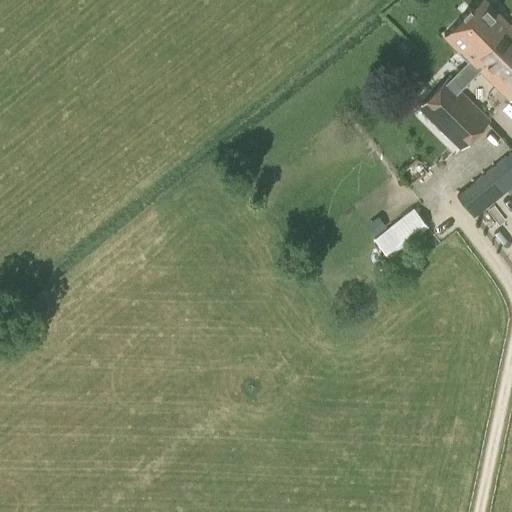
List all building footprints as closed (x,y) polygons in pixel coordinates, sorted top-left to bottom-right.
[(486,0),(478,0),(443,35),(467,60),(472,66),(475,63),(477,66),(502,41),(497,36),(509,24),(486,0)] [(502,41),(477,66),(510,99),(511,96),(511,26),(509,24),(497,36),(502,41)] [(461,147),(489,119),(446,77),(418,106),(461,147)] [(476,215),(511,186),(511,149),(458,194),(476,215)] [(416,157),(397,173),(398,174),(407,187),(427,171),(416,157)] [(390,256),(427,226),(412,207),(375,237),(390,256)]
